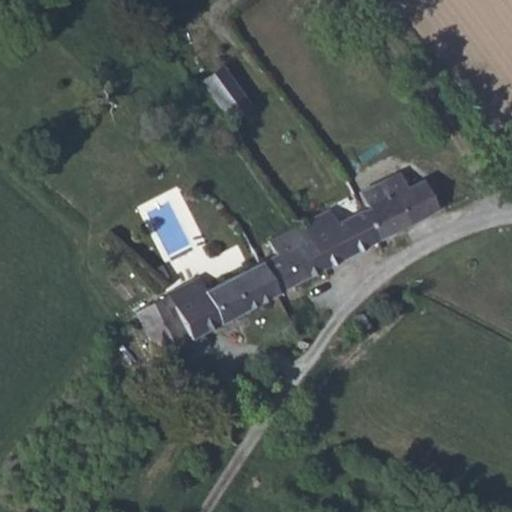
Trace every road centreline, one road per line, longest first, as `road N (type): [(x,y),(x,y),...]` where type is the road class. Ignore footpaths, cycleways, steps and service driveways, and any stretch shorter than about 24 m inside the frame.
road 1 (unclassified): [(250,442),(336,320),(410,251),(511,218)]
road 2 (track): [(390,0),(459,119),(491,220)]
